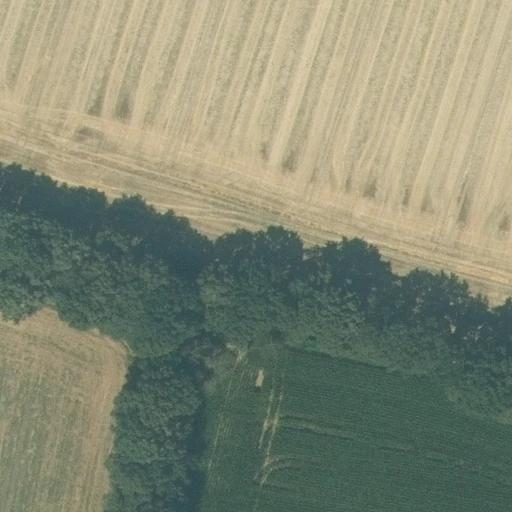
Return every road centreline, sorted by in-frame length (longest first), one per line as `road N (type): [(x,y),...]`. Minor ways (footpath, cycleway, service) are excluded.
road 1 (track): [(511,380),(230,303)]
road 2 (track): [(230,303),(164,307),(0,272)]
